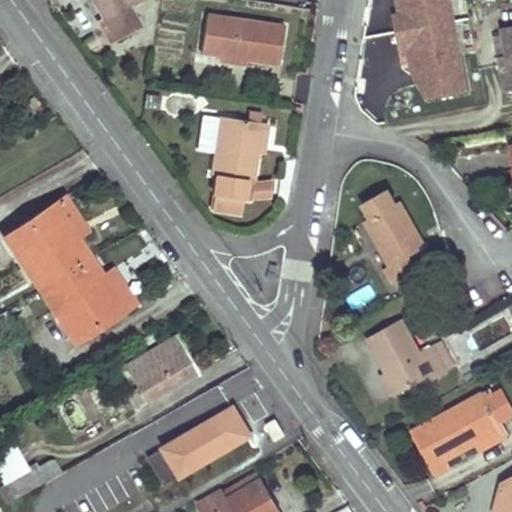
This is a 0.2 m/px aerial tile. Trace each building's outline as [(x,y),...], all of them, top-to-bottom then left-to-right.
[(145,29),(132,7),(143,0),(95,0),(107,20),(102,24),(116,47),(145,29)] [(464,90),(452,0),(395,0),(408,98),(464,90)] [(247,61),(278,66),(285,28),(207,16),(201,54),(218,58),(247,61)] [(511,28),(504,29),(505,33),(508,58),(499,59),(504,92),(511,90),(511,28)] [(508,58),(505,33),(496,34),(499,59),(508,58)] [(246,70),(247,61),(218,58),(217,66),(246,70)] [(264,115),(250,113),(249,121),(263,123),(264,115)] [(263,123),(222,117),(222,119),(204,117),(199,150),(217,154),(213,176),(217,177),(214,197),(251,203),(258,156),(263,123)] [(263,123),(258,156),(265,157),(270,125),(263,123)] [(0,193),(4,195),(11,179),(0,173),(0,170),(2,166),(0,165),(0,193)] [(89,228),(67,195),(5,238),(39,292),(90,256),(77,236),(89,228)] [(241,219),(244,203),(214,197),(212,214),(241,219)] [(408,256),(426,247),(401,202),(366,222),(390,264),(385,267),(394,283),(416,270),(408,256)] [(103,275),(90,256),(39,292),(74,341),(136,300),(115,268),(103,275)] [(447,271),(453,267),(446,257),(422,270),(429,281),(447,271)] [(432,343),(418,351),(400,318),(364,337),(384,370),(397,394),(428,377),(430,381),(447,372),(432,343)] [(197,371),(175,334),(126,363),(147,399),(197,371)] [(440,339),(432,343),(447,372),(455,367),(440,339)] [(389,399),(397,394),(384,370),(375,375),(389,399)] [(495,422),(511,412),(499,391),(491,395),(488,390),(480,395),(478,391),(407,431),(433,475),(449,466),(445,459),(470,444),(499,428),(495,422)] [(236,400),(163,442),(184,476),(257,433),(236,400)] [(470,444),(477,453),(504,438),(499,428),(470,444)] [(165,450),(153,456),(168,481),(179,474),(165,450)] [(62,472),(53,455),(28,469),(38,486),(62,472)] [(220,491),(218,487),(197,499),(204,511),(275,511),(279,510),(257,470),(220,491)] [(511,511),(511,477),(504,482),(499,498),(511,502),(511,505),(510,511),(511,511)] [(511,505),(511,502),(499,498),(494,511),(510,511),(511,505)]
